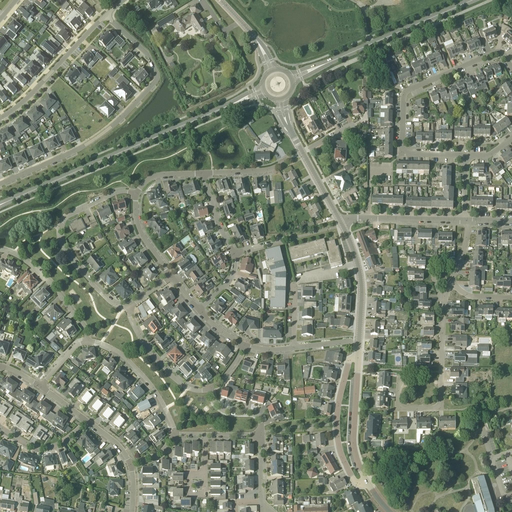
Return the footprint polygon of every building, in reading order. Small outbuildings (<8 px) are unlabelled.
[(36,0),(37,0),(34,4),(42,10),(46,5),(43,2),(44,0),(36,0)] [(150,0),(151,1),(147,4),(150,8),(150,9),(154,6),(155,8),(156,9),(158,8),(161,6),(161,5),(162,4),(159,0),(150,0)] [(84,3),(76,11),(83,17),(85,14),(89,18),(93,13),(89,10),(90,9),(84,3)] [(174,22),(173,26),(177,32),(181,33),(185,31),(186,27),(187,26),(190,24),(194,29),(197,28),(200,34),(201,35),(203,35),(204,35),(206,34),(207,33),(207,31),(206,30),(197,15),(201,12),(196,5),(190,9),(193,14),(182,21),(178,20),(174,22)] [(24,8),(20,12),(21,14),(23,15),(22,16),(26,19),(27,20),(30,16),(32,18),(36,14),(32,11),(33,10),(32,9),(30,7),(29,8),(27,6),(24,8)] [(60,11),(56,16),(64,22),(68,17),(60,11)] [(71,20),(67,25),(71,29),(72,28),(76,31),(82,26),(80,24),(84,20),(74,11),(69,16),(68,17),(71,20)] [(58,21),(55,25),(61,31),(57,35),(64,41),(65,42),(69,38),(67,36),(70,32),(58,21)] [(9,30),(5,35),(9,37),(11,40),(21,28),(18,25),(14,22),(10,26),(8,29),(9,30)] [(498,31),(495,25),(487,28),(488,31),(492,40),(495,38),(497,37),(495,32),(497,31),(498,32),(498,31)] [(153,30),(152,33),(155,38),(158,38),(161,37),(162,33),(159,29),(156,28),(153,30)] [(492,40),(488,31),(487,28),(479,32),(482,39),(482,38),(484,37),(486,41),(488,40),(489,41),(492,40)] [(511,30),(511,31),(508,28),(503,33),(504,33),(506,35),(503,39),(505,40),(504,41),(507,43),(511,36),(511,30)] [(102,39),(99,42),(100,43),(99,44),(102,46),(103,46),(105,48),(106,48),(111,42),(114,44),(119,38),(116,35),(113,32),(109,35),(107,33),(104,37),(104,36),(103,37),(101,39),(102,39)] [(433,35),(426,38),(429,44),(436,41),(433,35)] [(481,49),(484,47),(479,36),(471,40),(475,50),(480,47),(481,49)] [(43,48),(43,49),(46,51),(46,52),(48,54),(49,54),(52,57),(53,56),(56,54),(55,53),(56,52),(55,51),(56,50),(52,46),(56,42),(51,37),(47,42),(48,43),(43,48)] [(471,40),(470,39),(465,42),(462,43),(466,51),(467,54),(470,53),(470,52),(475,50),(471,40)] [(462,43),(461,40),(453,44),(458,55),(463,53),(463,52),(466,51),(462,43)] [(450,60),(453,58),(453,57),(458,55),(453,44),(445,47),(450,60)] [(33,55),(31,57),(37,63),(39,61),(44,65),(45,64),(46,65),(48,62),(47,62),(48,61),(44,57),(44,56),(42,54),(42,55),(38,52),(34,56),(33,55)] [(88,53),(81,61),(87,66),(92,61),(95,63),(99,59),(101,61),(104,58),(99,53),(95,56),(96,56),(94,58),(88,53)] [(130,53),(124,59),(124,60),(127,63),(133,57),(130,53)] [(438,54),(439,55),(433,57),(436,64),(441,62),(442,63),(445,62),(441,53),(438,54)] [(431,66),(436,64),(433,57),(432,55),(425,58),(426,59),(425,60),(429,69),(432,68),(431,66)] [(31,62),(27,66),(36,74),(39,72),(38,71),(40,70),(35,65),(37,63),(31,57),(28,60),(31,62)] [(422,60),(416,62),(421,73),(426,71),(426,70),(429,69),(425,60),(425,59),(422,61),(422,60)] [(4,60),(1,63),(6,68),(9,65),(4,60)] [(416,75),(421,73),(416,62),(411,65),(414,71),(411,72),(413,78),(416,76),(416,75)] [(26,65),(20,71),(25,76),(27,74),(32,78),(33,77),(34,77),(36,74),(27,66),(26,65)] [(494,67),(494,65),(488,67),(489,69),(492,77),(501,73),(498,65),(494,67)] [(12,68),(11,69),(17,74),(15,76),(14,78),(23,86),(25,84),(26,82),(23,79),(26,77),(25,76),(20,71),(14,66),(12,68)] [(69,75),(65,79),(72,85),(79,77),(82,80),(85,76),(88,79),(92,76),(83,67),(80,71),(80,72),(79,73),(74,69),(73,71),(72,70),(68,74),(69,75)] [(118,71),(115,68),(109,74),(112,77),(118,71)] [(409,73),(407,70),(406,71),(405,68),(400,70),(405,80),(410,78),(410,79),(413,78),(411,72),(409,73)] [(492,77),(489,69),(483,71),(485,76),(483,77),(485,83),(488,82),(487,80),(489,79),(489,78),(492,77)] [(132,79),(131,79),(139,87),(139,86),(142,83),(143,83),(145,81),(148,77),(147,76),(148,75),(144,71),(143,72),(140,70),(138,73),(137,72),(134,76),(135,76),(132,79)] [(397,85),(400,83),(400,82),(405,80),(400,70),(392,73),(397,85)] [(2,74),(1,76),(8,83),(5,85),(4,87),(7,91),(8,90),(13,95),(16,93),(15,93),(17,91),(14,88),(16,86),(4,73),(2,74)] [(477,82),(475,83),(477,89),(478,91),(487,88),(485,83),(483,77),(481,74),(475,77),(477,82)] [(118,92),(116,95),(117,96),(117,97),(120,100),(122,98),(126,102),(131,95),(127,92),(129,90),(125,87),(129,84),(121,77),(118,81),(122,84),(120,86),(116,90),(118,92)] [(472,84),(470,79),(464,82),(468,90),(471,88),(471,89),(474,88),(474,90),(477,89),(475,83),(472,84)] [(466,90),(468,90),(464,82),(464,80),(458,82),(459,84),(456,86),(459,93),(463,92),(464,95),(465,95),(467,94),(468,93),(466,90)] [(504,92),(511,88),(509,83),(502,88),(504,92)] [(449,93),(451,99),(460,95),(459,93),(456,86),(450,88),(451,90),(448,91),(449,93)] [(511,89),(511,88),(504,92),(502,93),(499,95),(500,97),(503,95),(504,98),(507,97),(511,94),(511,89)] [(446,94),(444,89),(438,92),(441,98),(442,100),(445,98),(445,99),(448,98),(449,100),(451,99),(449,93),(446,94)] [(433,103),(439,101),(438,99),(441,98),(438,92),(437,90),(432,92),(433,94),(429,95),(433,103)] [(394,96),(394,92),(388,92),(388,95),(385,95),(385,101),(393,101),(393,96),(394,96)] [(46,97),(44,100),(52,107),(55,103),(59,106),(60,105),(56,98),(53,101),(51,99),(48,96),(47,98),(46,97)] [(105,103),(99,110),(101,112),(101,113),(104,116),(105,115),(106,116),(108,118),(113,113),(114,112),(112,110),(113,108),(114,108),(118,104),(114,100),(111,98),(107,102),(107,103),(106,104),(105,103)] [(42,103),(40,104),(44,108),(46,109),(43,112),(49,117),(52,114),(50,113),(49,112),(53,108),(52,107),(44,100),(41,102),(42,103)] [(393,110),(394,107),(392,107),(393,101),(385,101),(385,107),(388,107),(387,110),(393,110)] [(424,108),(424,102),(416,102),(415,105),(414,105),(414,111),(415,111),(424,112),(427,112),(427,109),(424,108)] [(360,105),(360,104),(353,104),(353,115),(360,115),(360,113),(364,113),(363,105),(360,105)] [(34,109),(31,112),(40,121),(44,118),(46,120),(47,119),(49,117),(43,112),(41,114),(39,112),(36,109),(35,110),(34,109)] [(349,114),(346,109),(341,111),(334,114),(339,123),(345,119),(344,116),(345,115),(345,116),(349,114)] [(384,114),(384,118),(392,119),(392,113),(393,113),(393,110),(387,110),(381,110),(380,114),(384,114)] [(326,130),(333,126),(330,120),(333,119),(329,111),(323,113),(326,118),(322,121),(326,130)] [(424,115),(424,112),(415,111),(415,118),(419,118),(419,121),(427,121),(427,118),(428,118),(428,115),(424,115)] [(29,115),(28,116),(32,121),(29,124),(35,131),(38,128),(37,126),(36,126),(40,122),(39,121),(40,121),(31,112),(28,114),(29,115)] [(500,120),(501,122),(506,129),(511,125),(504,117),(501,119),(500,120)] [(393,127),(393,124),(392,124),(392,119),(384,118),(381,118),(380,127),(387,127),(393,127)] [(21,120),(17,122),(24,131),(25,133),(29,130),(32,133),(33,132),(35,131),(29,124),(27,126),(23,121),(23,120),(21,121),(21,120)] [(324,131),(318,121),(313,124),(307,127),(310,132),(311,131),(313,135),(319,132),(320,133),(324,131)] [(15,125),(13,126),(17,132),(15,134),(14,134),(17,138),(20,136),(19,134),(24,131),(17,122),(14,124),(15,125)] [(502,132),(506,129),(501,122),(497,125),(502,132)] [(497,135),(502,132),(497,125),(492,128),(495,132),(497,134),(497,135)] [(70,131),(65,133),(70,143),(75,141),(74,139),(75,139),(74,137),(73,137),(72,135),(76,133),(73,127),(69,129),(70,131)] [(261,143),(269,147),(270,145),(273,143),(274,144),(275,144),(276,145),(280,143),(279,141),(281,141),(274,128),(267,132),(270,137),(266,139),(263,137),(260,142),(261,143)] [(6,130),(3,131),(9,143),(13,140),(15,143),(17,142),(18,141),(19,141),(17,138),(14,134),(11,136),(8,129),(6,130)] [(0,141),(0,149),(3,148),(4,148),(2,144),(1,143),(2,142),(3,143),(8,141),(9,143),(3,131),(0,132),(0,138),(2,141),(0,141)] [(64,132),(57,135),(59,141),(62,140),(65,145),(70,143),(65,133),(64,132)] [(55,139),(50,141),(54,150),(59,148),(57,144),(57,142),(59,141),(57,135),(56,136),(54,137),(55,139)] [(335,150),(346,151),(347,140),(343,140),(342,142),(336,142),(336,145),(335,145),(335,146),(336,146),(335,147),(335,148),(335,150)] [(44,142),(41,143),(44,149),(47,147),(49,152),(54,150),(50,141),(45,143),(44,142)] [(39,146),(34,149),(39,158),(44,155),(41,150),(44,149),(41,143),(38,144),(39,146)] [(256,160),(256,161),(261,161),(261,162),(262,162),(262,161),(264,161),(264,162),(264,161),(270,161),(270,153),(268,153),(268,151),(270,147),(269,147),(261,143),(258,147),(259,148),(258,149),(258,151),(258,153),(256,153),(256,157),(255,157),(255,160),(256,160)] [(29,149),(26,150),(28,156),(31,155),(34,160),(39,158),(34,149),(29,151),(29,149)] [(24,154),(19,156),(22,165),(28,163),(25,157),(28,156),(26,150),(23,152),(24,154)] [(345,162),(346,151),(335,150),(334,161),(335,161),(336,162),(338,162),(338,161),(345,162)] [(507,168),(511,165),(504,155),(500,158),(504,163),(502,164),(505,169),(507,168)] [(13,156),(10,157),(12,163),(15,162),(17,167),(22,165),(19,156),(14,158),(13,156)] [(8,160),(3,162),(7,171),(12,169),(9,164),(12,163),(10,157),(7,158),(8,160)] [(500,166),(498,163),(493,166),(498,173),(502,170),(503,171),(505,169),(502,164),(500,166)] [(488,179),(487,173),(485,174),(484,174),(484,166),(478,166),(478,175),(478,178),(478,182),(486,181),(486,180),(488,179)] [(498,173),(493,166),(489,169),(494,176),(496,179),(500,175),(498,173)] [(295,169),(290,172),(294,181),(300,178),(295,169)] [(286,174),(280,177),(283,182),(287,180),(291,187),(296,185),(289,171),(285,173),(286,174)] [(342,192),(352,187),(349,183),(351,182),(347,175),(346,176),(344,172),(334,177),(336,181),(335,182),(337,186),(338,188),(339,188),(340,188),(342,192)] [(261,184),(260,180),(253,181),(253,191),(254,191),(254,192),(261,191),(261,190),(266,189),(266,182),(262,183),(262,184),(261,184)] [(244,187),(243,181),(236,182),(236,186),(237,189),(238,193),(243,192),(244,195),(250,194),(248,186),(244,187)] [(198,187),(197,182),(189,185),(189,186),(183,188),(185,196),(192,194),(200,192),(199,187),(198,187)] [(231,191),(227,182),(223,183),(223,184),(222,184),(221,182),(215,184),(218,194),(223,192),(223,194),(231,191)] [(170,184),(164,186),(167,195),(171,194),(171,196),(178,194),(180,200),(184,199),(180,185),(176,186),(175,184),(170,186),(170,184)] [(150,201),(150,204),(151,204),(154,204),(154,200),(158,199),(160,208),(167,206),(165,199),(161,201),(160,198),(161,198),(158,188),(151,190),(152,192),(147,193),(149,202),(150,201)] [(299,191),(297,188),(292,190),(289,192),(293,199),(296,198),(296,197),(300,195),(302,199),(309,195),(305,188),(299,191)] [(356,201),(353,195),(357,192),(355,188),(341,195),(343,199),(344,198),(348,206),(356,201)] [(453,209),(453,189),(450,189),(444,189),(443,199),(431,199),(431,200),(431,209),(453,209)] [(278,200),(286,199),(285,191),(278,192),(278,200)] [(277,192),(269,193),(269,192),(266,192),(266,194),(269,194),(270,201),(270,205),(278,204),(277,192)] [(224,208),(227,217),(233,215),(231,210),(234,209),(232,203),(233,203),(232,202),(231,199),(224,202),(225,206),(226,208),(224,208)] [(121,211),(121,210),(126,209),(125,204),(126,203),(125,202),(124,201),(124,200),(112,204),(114,212),(117,211),(118,212),(119,213),(120,213),(121,211)] [(203,208),(202,204),(193,206),(192,206),(193,210),(194,210),(193,211),(195,219),(200,218),(208,215),(206,208),(203,208)] [(313,208),(311,204),(308,206),(310,211),(312,210),(315,214),(312,215),(315,220),(320,217),(318,213),(321,212),(318,205),(313,208)] [(112,214),(108,206),(104,208),(103,208),(100,209),(100,210),(96,212),(100,220),(102,219),(103,221),(107,219),(106,217),(112,214)] [(245,222),(255,219),(253,213),(250,214),(244,216),(243,216),(245,222)] [(84,226),(89,223),(87,218),(78,222),(77,221),(73,223),(73,224),(70,226),(69,228),(69,229),(70,231),(71,232),(73,232),(76,230),(78,233),(85,229),(84,226)] [(167,232),(157,219),(148,221),(149,228),(152,227),(159,238),(167,232)] [(205,226),(204,222),(196,225),(199,232),(203,231),(204,234),(213,231),(210,224),(205,226)] [(262,230),(261,228),(260,226),(260,225),(259,224),(257,224),(256,226),(256,227),(257,229),(251,231),(253,239),(256,238),(257,240),(264,238),(262,233),(263,233),(262,230)] [(124,228),(123,225),(115,228),(118,234),(118,233),(121,239),(126,238),(125,236),(130,235),(129,232),(128,230),(127,229),(127,227),(124,228)] [(241,234),(238,227),(231,230),(233,234),(234,237),(235,237),(236,241),(240,239),(242,243),(248,241),(244,233),(241,234)] [(375,237),(373,230),(365,233),(364,232),(356,235),(364,257),(372,254),(372,253),(373,253),(372,250),(376,248),(374,244),(369,246),(368,242),(371,240),(372,242),(376,240),(375,237)] [(486,241),(486,230),(478,230),(478,233),(477,233),(476,240),(486,241)] [(404,242),(404,231),(397,231),(397,236),(394,236),(394,242),(404,242)] [(411,245),(414,245),(414,236),(411,236),(411,231),(404,231),(404,242),(411,242),(411,245)] [(424,240),(425,231),(418,231),(417,236),(414,236),(414,245),(420,245),(420,239),(424,240)] [(434,250),(435,239),(431,239),(432,231),(425,231),(424,240),(428,240),(428,242),(431,242),(431,245),(431,247),(432,247),(432,248),(432,250),(434,250)] [(508,245),(508,233),(501,233),(501,238),(498,238),(498,244),(498,249),(502,249),(502,246),(508,246),(508,245)] [(435,239),(434,250),(437,250),(440,250),(440,246),(441,246),(441,243),(445,243),(445,234),(438,234),(438,240),(435,239)] [(452,246),(455,246),(455,240),(452,240),(452,234),(445,234),(445,243),(445,247),(448,248),(449,246),(452,246)] [(215,242),(214,240),(215,239),(213,236),(207,239),(210,245),(209,245),(213,252),(222,247),(218,240),(215,242)] [(91,238),(75,246),(77,250),(79,249),(82,255),(92,250),(89,244),(93,242),(91,238)] [(325,243),(324,240),(288,249),(292,262),(327,253),(331,269),(342,266),(338,249),(337,249),(334,241),(325,243)] [(489,247),(489,241),(486,241),(476,240),(476,244),(475,244),(475,250),(482,251),(485,251),(492,251),(492,249),(490,247),(489,247)] [(136,247),(132,241),(128,244),(126,241),(118,245),(122,251),(125,250),(128,254),(134,250),(133,249),(136,247)] [(181,253),(176,245),(167,252),(172,258),(173,257),(175,259),(180,255),(182,257),(187,253),(185,250),(181,253)] [(377,250),(376,248),(372,250),(373,253),(372,253),(372,254),(364,257),(369,270),(377,267),(375,261),(377,260),(375,256),(379,255),(377,250)] [(271,276),(286,273),(280,249),(265,253),(267,261),(265,262),(267,269),(269,269),(271,276)] [(485,253),(485,251),(482,251),(475,250),(475,254),(473,254),(473,261),(482,261),(482,253),(485,253)] [(140,268),(147,262),(141,254),(134,259),(140,268)] [(413,264),(413,263),(416,263),(416,267),(425,267),(425,260),(421,260),(421,256),(415,256),(414,256),(410,255),(410,258),(409,258),(408,264),(413,264)] [(96,272),(103,267),(95,256),(87,262),(90,266),(92,269),(93,269),(96,272)] [(187,259),(186,260),(185,259),(180,263),(181,263),(178,266),(182,272),(183,271),(185,274),(196,266),(193,261),(189,256),(186,258),(187,259)] [(220,259),(219,256),(212,260),(215,266),(219,264),(222,270),(226,268),(224,265),(228,263),(224,257),(220,259)] [(251,261),(246,259),(246,260),(243,259),(241,265),(242,266),(242,267),(241,267),(240,271),(251,274),(252,268),(249,267),(251,261)] [(8,264),(1,261),(0,262),(0,268),(5,271),(5,272),(6,273),(7,273),(8,274),(9,274),(10,274),(11,274),(15,277),(19,269),(12,265),(13,264),(13,263),(10,261),(10,262),(9,262),(8,264)] [(482,267),(482,261),(473,261),(473,264),(471,264),(471,271),(479,271),(487,271),(487,267),(482,267)] [(153,270),(150,266),(143,271),(150,281),(152,279),(153,279),(155,278),(155,277),(157,275),(154,272),(155,271),(154,269),(153,270)] [(200,278),(196,273),(200,270),(196,266),(185,274),(184,275),(187,279),(190,277),(194,283),(200,278)] [(116,281),(113,277),(115,275),(110,268),(100,277),(103,282),(105,280),(109,286),(116,281)] [(423,281),(423,273),(417,273),(417,269),(409,269),(408,277),(408,280),(414,280),(423,281)] [(479,281),(479,271),(471,271),(471,274),(470,274),(470,281),(479,281)] [(511,271),(510,279),(503,279),(503,288),(510,288),(510,287),(511,287),(511,271)] [(285,284),(286,273),(271,276),(265,276),(265,283),(271,284),(285,284)] [(383,273),(378,273),(378,276),(374,276),(374,283),(374,282),(376,282),(376,286),(375,286),(383,286),(383,281),(381,281),(382,276),(384,276),(384,273),(383,273)] [(29,277),(27,276),(23,280),(24,282),(23,283),(25,286),(27,289),(28,288),(30,291),(38,284),(30,276),(29,277)] [(205,288),(202,285),(207,281),(205,280),(208,278),(206,276),(198,282),(200,285),(194,289),(197,293),(196,294),(199,297),(200,297),(201,297),(202,297),(203,297),(203,296),(203,295),(207,292),(208,292),(211,290),(208,286),(205,288)] [(503,288),(503,279),(500,279),(500,278),(493,278),(493,285),(496,285),(496,288),(503,288)] [(344,282),(344,279),(336,280),(337,285),(339,285),(339,287),(342,287),(343,291),(350,290),(349,282),(344,282)] [(252,285),(245,280),(243,283),(239,280),(234,287),(238,289),(237,290),(240,292),(241,291),(244,293),(247,289),(249,290),(252,285)] [(261,292),(261,291),(259,281),(254,280),(252,283),(254,284),(253,287),(261,292)] [(480,292),(480,285),(479,285),(479,281),(470,281),(469,288),(472,288),(472,291),(480,292)] [(125,299),(128,297),(127,296),(132,293),(123,282),(115,289),(124,299),(125,299)] [(285,284),(271,284),(270,292),(268,292),(268,300),(270,300),(270,308),(285,308),(285,284)] [(302,289),(302,297),(305,297),(305,299),(309,299),(309,297),(312,298),(312,290),(318,290),(318,284),(303,286),(303,289),(302,289)] [(383,292),(383,286),(375,286),(376,286),(375,290),(374,290),(374,289),(373,289),(373,296),(381,296),(381,291),(383,292)] [(422,287),(422,286),(420,286),(420,287),(416,287),(416,289),(412,289),(412,292),(414,292),(415,292),(415,293),(419,293),(419,295),(417,295),(417,297),(426,298),(426,297),(426,294),(427,292),(426,292),(426,291),(426,287),(422,287)] [(240,295),(232,289),(230,292),(238,298),(240,295)] [(41,293),(38,290),(30,298),(41,309),(46,304),(44,301),(45,300),(46,301),(46,300),(50,297),(43,291),(41,293)] [(169,291),(168,290),(163,294),(161,291),(155,295),(158,298),(160,296),(164,300),(161,302),(161,303),(172,294),(170,291),(169,291)] [(165,312),(167,311),(172,306),(170,304),(175,299),(174,298),(175,297),(172,294),(161,303),(164,307),(162,308),(165,312)] [(350,306),(351,299),(348,299),(348,295),(339,294),(338,305),(350,306)] [(240,295),(238,298),(235,302),(237,303),(239,300),(242,302),(244,299),(240,295)] [(428,309),(430,309),(430,306),(431,306),(431,303),(428,303),(429,302),(426,302),(426,300),(426,298),(417,297),(417,300),(419,300),(419,307),(423,307),(423,310),(428,311),(428,309)] [(220,314),(225,308),(223,306),(224,305),(218,300),(211,308),(216,313),(218,312),(220,314)] [(155,309),(149,301),(138,309),(141,316),(139,316),(139,315),(138,316),(141,321),(148,317),(146,313),(150,310),(152,311),(155,309)] [(372,309),(386,310),(386,302),(379,302),(379,304),(372,303),(372,309)] [(468,310),(468,304),(460,304),(460,307),(452,307),(452,315),(464,316),(464,310),(468,310)] [(180,307),(179,305),(174,309),(172,306),(167,311),(170,315),(172,315),(173,314),(175,316),(184,309),(181,306),(180,307)] [(302,316),(302,320),(312,321),(312,310),(316,310),(317,305),(304,305),(303,316),(302,316)] [(350,306),(338,305),(338,316),(346,317),(346,313),(350,313),(350,306)] [(63,315),(54,306),(50,310),(48,307),(41,313),(44,316),(45,315),(51,320),(54,317),(57,320),(63,315)] [(485,316),(485,307),(478,307),(478,310),(475,310),(475,317),(475,320),(481,320),(481,318),(482,318),(482,316),(485,316)] [(495,317),(496,309),(492,309),(492,307),(485,307),(485,316),(492,316),(495,317)] [(180,326),(184,322),(182,319),(187,314),(186,313),(187,312),(184,309),(175,316),(177,318),(175,320),(175,321),(180,326)] [(385,318),(386,310),(372,309),(372,315),(378,316),(378,318),(385,318)] [(499,322),(505,322),(506,322),(506,320),(506,310),(502,310),(502,309),(496,309),(495,317),(499,317),(499,319),(499,322)] [(229,312),(224,319),(232,325),(232,324),(235,326),(239,321),(236,319),(237,318),(234,317),(229,312)] [(325,315),(325,318),(325,319),(328,319),(328,327),(333,326),(336,326),(340,327),(348,328),(349,321),(341,319),(334,320),(334,315),(325,315)] [(433,322),(434,315),(425,315),(425,318),(420,318),(420,325),(422,325),(429,326),(429,322),(433,322)] [(154,334),(161,328),(158,324),(159,324),(153,317),(146,322),(150,326),(146,328),(150,333),(152,331),(154,334)] [(257,329),(258,321),(245,317),(238,328),(243,332),(248,325),(251,326),(251,329),(257,329)] [(67,322),(65,319),(56,327),(59,330),(57,332),(61,335),(63,332),(65,334),(66,333),(69,338),(72,335),(73,336),(75,333),(77,332),(73,328),(71,325),(72,324),(69,320),(67,322)] [(193,321),(192,320),(187,325),(184,322),(180,326),(184,331),(185,331),(187,329),(189,331),(197,323),(194,320),(193,321)] [(468,325),(468,320),(459,320),(459,324),(451,323),(451,331),(463,332),(464,325),(468,325)] [(384,326),(385,322),(378,322),(378,323),(371,323),(371,329),(379,330),(379,326),(384,326)] [(194,341),(199,336),(196,333),(200,328),(199,327),(200,326),(197,323),(189,331),(191,333),(190,335),(190,336),(194,341)] [(301,334),(301,338),(302,338),(302,339),(306,339),(306,338),(310,338),(310,334),(312,334),(312,330),(312,324),(303,324),(303,334),(301,334)] [(280,329),(280,325),(274,325),(274,329),(263,329),(263,338),(269,338),(270,338),(276,338),(281,338),(281,329),(280,329)] [(433,337),(433,330),(429,330),(429,326),(422,325),(422,330),(424,330),(424,337),(433,337)] [(379,330),(371,329),(370,335),(377,335),(377,337),(384,337),(384,330),(379,331),(379,330)] [(207,334),(206,333),(202,338),(199,336),(194,341),(199,345),(200,345),(202,343),(204,345),(211,336),(208,333),(207,334)] [(164,339),(160,334),(154,339),(158,344),(163,350),(170,344),(165,338),(164,339)] [(466,348),(466,339),(466,336),(453,335),(453,343),(456,343),(456,347),(460,347),(460,348),(466,348)] [(210,353),(214,348),(211,346),(215,341),(214,340),(214,339),(211,336),(204,345),(206,347),(205,348),(205,350),(210,353)] [(384,343),(384,342),(390,341),(390,338),(377,339),(377,342),(370,342),(369,349),(376,350),(376,352),(380,351),(380,346),(382,346),(382,343),(384,343)] [(0,353),(1,353),(1,355),(6,356),(7,352),(8,353),(11,344),(5,342),(4,344),(0,342),(0,353)] [(61,348),(56,343),(57,343),(57,342),(57,343),(55,345),(53,343),(50,346),(57,352),(59,349),(59,350),(61,348)] [(431,350),(431,344),(421,343),(421,347),(417,347),(417,353),(428,354),(428,353),(426,353),(426,350),(431,350)] [(175,364),(184,356),(176,348),(177,346),(175,344),(169,349),(171,352),(167,356),(175,364)] [(223,346),(221,345),(217,351),(214,348),(210,353),(214,357),(215,357),(218,359),(218,358),(227,347),(224,345),(223,346)] [(225,366),(230,359),(227,357),(231,352),(229,351),(230,350),(227,347),(218,358),(223,362),(222,364),(225,366)] [(23,352),(22,353),(16,350),(13,358),(16,359),(15,360),(20,362),(20,361),(23,362),(27,354),(26,354),(26,353),(23,352)] [(94,351),(94,350),(90,350),(86,350),(86,351),(82,352),(83,355),(80,355),(77,360),(75,359),(72,362),(79,367),(82,364),(80,362),(82,360),(84,360),(84,361),(96,359),(95,354),(95,353),(95,351),(94,351)] [(385,356),(386,351),(380,351),(376,352),(376,354),(369,354),(369,362),(375,362),(375,363),(381,364),(381,359),(385,359),(385,356)] [(341,364),(342,356),(338,355),(338,354),(332,352),(331,356),(335,356),(333,362),(341,364)] [(455,355),(454,363),(465,363),(465,359),(477,359),(477,352),(461,352),(461,355),(459,355),(455,355)] [(428,354),(417,353),(417,359),(420,359),(420,363),(429,364),(429,357),(426,357),(426,354),(428,354)] [(42,358),(40,358),(39,357),(38,357),(37,357),(36,358),(36,359),(34,360),(30,357),(26,364),(30,367),(30,366),(35,369),(44,368),(48,363),(48,364),(52,359),(46,354),(42,358)] [(192,358),(189,355),(176,367),(177,366),(180,369),(180,370),(179,371),(178,370),(177,371),(180,372),(183,374),(185,376),(187,378),(192,374),(188,369),(190,367),(190,368),(194,365),(193,364),(197,361),(193,357),(192,358)] [(109,360),(107,358),(102,364),(105,366),(104,367),(111,372),(114,369),(113,368),(116,364),(114,362),(113,361),(112,361),(110,359),(109,360)] [(253,374),(258,360),(253,358),(252,361),(245,359),(243,366),(249,368),(247,372),(253,374)] [(271,377),(273,362),(268,361),(268,364),(261,363),(260,371),(266,372),(266,376),(271,377)] [(290,375),(289,361),(283,361),(283,364),(277,364),(277,372),(277,376),(281,375),(281,373),(284,373),(284,381),(290,381),(290,375)] [(127,388),(133,381),(124,374),(125,372),(120,368),(113,377),(121,383),(119,387),(124,391),(126,387),(127,388)] [(205,371),(203,368),(198,372),(200,375),(200,376),(202,378),(202,379),(201,380),(203,382),(205,380),(207,382),(212,378),(206,371),(205,371)] [(328,380),(335,381),(337,374),(333,373),(333,370),(324,368),(323,375),(327,376),(327,380),(322,379),(321,383),(327,384),(328,380)] [(464,375),(464,368),(457,368),(457,371),(450,370),(450,378),(458,379),(458,375),(464,375)] [(389,374),(379,373),(379,384),(380,384),(380,388),(389,389),(389,376),(388,376),(388,374),(389,374)] [(64,378),(58,374),(56,376),(54,378),(55,379),(52,382),(58,386),(59,384),(61,385),(60,385),(63,387),(67,382),(63,379),(64,378)] [(85,387),(75,378),(68,386),(72,390),(69,394),(74,398),(77,395),(77,396),(85,387)] [(7,391),(13,382),(12,382),(12,381),(10,379),(9,380),(8,379),(6,382),(3,380),(0,383),(0,389),(3,392),(5,389),(7,391)] [(14,399),(18,393),(14,391),(18,386),(17,385),(17,384),(15,382),(14,383),(13,382),(7,391),(10,392),(8,395),(13,398),(11,400),(13,401),(14,399)] [(467,388),(467,384),(459,384),(458,387),(452,387),(452,394),(462,395),(462,394),(463,388),(467,388)] [(304,395),(315,393),(314,386),(303,388),(304,395)] [(333,392),(334,388),(323,386),(323,390),(324,390),(322,398),(330,400),(332,392),(333,392)] [(145,394),(138,387),(132,393),(130,391),(127,394),(130,397),(133,395),(138,400),(145,394)] [(232,391),(233,389),(230,388),(229,390),(223,389),(222,391),(221,391),(221,394),(222,394),(221,397),(227,399),(228,394),(231,394),(232,391)] [(87,404),(94,395),(86,389),(77,400),(83,404),(84,402),(87,404)] [(18,393),(14,399),(20,403),(22,400),(24,402),(30,394),(29,393),(29,392),(26,390),(26,391),(25,390),(21,396),(18,393)] [(238,390),(237,392),(232,391),(231,394),(230,400),(233,400),(234,399),(235,399),(235,401),(240,402),(242,393),(243,391),(238,390)] [(255,393),(255,391),(252,390),(251,393),(250,396),(253,397),(252,402),(258,404),(260,394),(255,393)] [(250,396),(251,393),(248,392),(248,395),(242,393),(240,402),(246,403),(247,398),(250,399),(250,396)] [(264,400),(267,401),(269,395),(266,394),(266,393),(260,392),(260,394),(258,404),(263,405),(264,400)] [(387,408),(388,397),(386,397),(386,393),(376,393),(376,403),(380,403),(379,407),(387,408)] [(31,394),(30,394),(24,402),(26,404),(25,406),(31,410),(34,405),(31,402),(35,397),(34,396),(31,394)] [(97,412),(103,405),(100,403),(102,401),(97,397),(88,408),(93,412),(95,410),(97,412)] [(330,415),(331,407),(325,406),(321,406),(321,402),(314,400),(313,407),(320,408),(320,410),(324,411),(324,415),(330,415)] [(13,408),(7,404),(5,402),(2,406),(0,404),(0,410),(0,413),(3,416),(6,418),(13,408)] [(41,413),(46,405),(45,404),(46,404),(43,402),(41,402),(38,407),(34,405),(31,410),(37,414),(38,412),(41,413)] [(278,404),(277,402),(271,404),(272,407),(267,409),(270,414),(278,410),(282,409),(279,404),(278,404)] [(150,407),(148,403),(144,405),(143,404),(137,407),(140,413),(144,411),(144,412),(150,409),(149,407),(150,407)] [(48,406),(46,405),(41,413),(43,415),(42,418),(48,422),(51,416),(48,414),(51,408),(50,408),(51,407),(48,405),(48,406)] [(113,409),(107,405),(98,416),(104,420),(105,418),(108,420),(116,410),(114,408),(113,409)] [(280,415),(278,410),(270,414),(272,419),(277,417),(278,421),(284,418),(282,415),(280,415)] [(26,418),(20,414),(17,412),(15,416),(12,415),(9,419),(13,421),(11,423),(16,426),(18,428),(26,418)] [(56,427),(63,416),(62,416),(63,415),(60,413),(59,414),(58,413),(55,418),(51,416),(48,422),(53,425),(53,426),(55,428),(56,427)] [(119,429),(125,422),(122,420),(124,417),(118,413),(109,424),(115,429),(117,427),(119,429)] [(154,418),(152,415),(143,422),(146,426),(152,428),(153,427),(154,428),(161,422),(156,416),(154,418)] [(379,429),(380,416),(370,415),(369,419),(371,419),(370,423),(367,423),(367,434),(365,434),(365,441),(369,441),(369,438),(376,439),(376,429),(379,429)] [(64,417),(63,416),(56,427),(64,433),(68,427),(65,425),(68,420),(67,419),(68,418),(65,416),(64,417)] [(27,425),(30,421),(26,418),(18,428),(21,430),(22,430),(26,433),(28,431),(31,433),(33,429),(27,425)] [(423,420),(423,418),(423,420),(420,420),(420,418),(416,418),(416,443),(419,443),(420,435),(422,435),(423,432),(423,430),(430,430),(430,426),(433,426),(432,421),(431,421),(431,422),(430,422),(430,420),(423,420)] [(455,429),(455,418),(447,418),(447,420),(439,420),(439,418),(439,429),(455,429)] [(392,430),(407,430),(407,419),(399,419),(399,422),(392,422),(392,430)] [(45,441),(47,437),(45,435),(48,431),(45,429),(44,428),(40,425),(32,436),(35,438),(36,438),(40,441),(42,439),(45,441)] [(133,445),(138,439),(135,436),(136,436),(132,432),(136,429),(132,425),(126,431),(128,433),(124,437),(129,442),(130,442),(133,445)] [(162,433),(161,432),(156,436),(154,433),(149,437),(153,442),(155,440),(157,443),(159,441),(160,442),(162,440),(162,439),(165,437),(164,436),(165,435),(163,432),(162,433)] [(95,442),(91,437),(88,433),(81,438),(81,439),(78,442),(82,447),(85,444),(92,452),(99,446),(95,442)] [(315,436),(316,442),(316,448),(325,447),(324,439),(326,439),(325,435),(315,436)] [(282,436),(273,437),(273,446),(280,446),(280,442),(282,442),(282,439),(284,439),(284,436),(282,436)] [(16,449),(2,441),(2,442),(1,442),(0,444),(0,445),(0,449),(4,452),(3,454),(10,459),(16,449)] [(145,444),(143,441),(139,444),(141,447),(137,450),(140,455),(148,449),(145,444)] [(384,447),(383,447),(385,454),(391,452),(391,442),(384,442),(384,447)] [(199,457),(199,443),(193,443),(193,447),(191,447),(191,457),(194,457),(199,457)] [(191,447),(191,446),(185,445),(185,448),(181,448),(181,458),(181,460),(186,460),(186,458),(191,458),(191,457),(191,447)] [(181,458),(181,448),(175,448),(175,451),(172,451),(172,463),(177,463),(177,458),(181,458)] [(107,453),(106,451),(99,457),(100,459),(99,459),(103,464),(113,457),(112,456),(112,455),(112,454),(112,453),(111,453),(110,453),(109,452),(107,453)] [(240,459),(242,459),(248,459),(248,456),(253,456),(253,451),(245,451),(245,454),(241,454),(241,456),(239,456),(239,459),(240,459)] [(65,457),(64,453),(59,455),(63,466),(71,463),(73,465),(77,462),(72,454),(67,457),(65,457)] [(331,475),(339,471),(328,453),(321,457),(331,475)] [(31,456),(27,455),(26,456),(23,455),(21,460),(24,461),(24,463),(32,465),(32,466),(36,467),(36,468),(37,464),(38,464),(39,460),(39,459),(34,457),(34,456),(31,455),(31,456)] [(48,457),(48,456),(47,456),(46,456),(45,457),(45,458),(44,458),(46,468),(54,467),(54,466),(57,465),(56,457),(52,457),(48,457)] [(283,476),(282,463),(283,463),(283,457),(271,457),(271,463),(271,467),(269,467),(270,472),(271,472),(271,477),(283,476)] [(116,464),(114,458),(107,464),(109,471),(112,470),(115,477),(118,476),(118,477),(123,475),(121,469),(119,463),(116,464)] [(9,471),(13,464),(8,461),(3,468),(9,471)] [(159,472),(161,472),(164,472),(164,471),(168,471),(168,472),(172,472),(172,464),(169,464),(169,461),(162,461),(162,464),(159,464),(159,467),(159,472)] [(226,474),(226,469),(220,469),(220,465),(211,465),(211,471),(214,471),(214,474),(226,474)] [(143,468),(143,475),(143,476),(146,476),(146,479),(153,479),(159,479),(159,476),(159,474),(153,474),(153,468),(143,468)] [(311,479),(315,476),(311,469),(307,472),(311,479)] [(180,476),(180,472),(172,472),(168,472),(168,477),(173,477),(173,482),(179,482),(183,482),(183,476),(180,476)] [(226,479),(226,474),(214,474),(211,474),(211,479),(214,479),(214,482),(223,482),(226,483),(226,482),(227,482),(227,479),(226,479)] [(253,479),(245,479),(245,476),(243,476),(240,476),(239,476),(239,480),(244,479),(244,485),(254,484),(254,481),(253,481),(253,479)] [(333,492),(346,485),(343,478),(338,481),(336,478),(337,477),(330,481),(333,486),(330,488),(333,492)] [(494,511),(488,493),(487,494),(486,490),(487,489),(484,477),(471,481),(476,497),(472,498),(475,506),(473,507),(472,505),(468,506),(466,507),(465,508),(463,510),(462,511),(494,511)] [(159,484),(153,484),(153,479),(146,479),(143,479),(143,484),(143,486),(146,486),(146,489),(146,490),(153,490),(159,490),(159,484)] [(122,486),(122,481),(109,480),(109,484),(109,492),(108,495),(110,496),(114,497),(114,496),(117,496),(118,489),(122,489),(122,488),(121,488),(121,486),(122,486)] [(223,482),(214,482),(211,482),(211,488),(214,488),(214,491),(226,491),(226,486),(223,486),(223,482)] [(239,494),(246,494),(246,490),(253,490),(253,488),(254,488),(254,484),(244,485),(244,490),(239,490),(239,494)] [(183,498),(183,491),(180,491),(180,488),(168,488),(168,493),(173,493),(173,497),(180,498),(183,498)] [(158,497),(153,497),(153,490),(146,490),(146,489),(143,489),(143,494),(143,497),(145,497),(145,501),(150,502),(149,505),(158,507),(158,497)] [(0,502),(0,504),(0,508),(7,510),(8,500),(2,499),(3,492),(0,491),(0,500),(1,501),(1,502),(0,502)] [(226,491),(214,491),(211,491),(211,496),(214,496),(214,500),(226,500),(226,491)] [(357,497),(354,492),(342,496),(343,500),(347,499),(350,508),(353,507),(356,506),(356,507),(362,505),(359,496),(357,497)] [(19,496),(20,494),(16,494),(15,493),(14,501),(8,500),(7,510),(14,511),(15,503),(18,504),(19,499),(19,496)] [(191,507),(191,501),(180,501),(180,498),(173,497),(173,505),(181,505),(181,507),(191,507)] [(22,502),(22,499),(19,499),(18,504),(21,504),(20,511),(27,511),(29,507),(28,507),(29,503),(22,502)] [(228,503),(228,500),(216,500),(216,506),(223,506),(223,510),(228,510),(232,510),(232,503),(228,503)] [(37,507),(36,511),(42,511),(44,508),(45,504),(45,503),(42,502),(41,508),(37,507)] [(54,511),(54,505),(54,503),(51,502),(50,505),(45,504),(44,508),(42,511),(54,511)]
